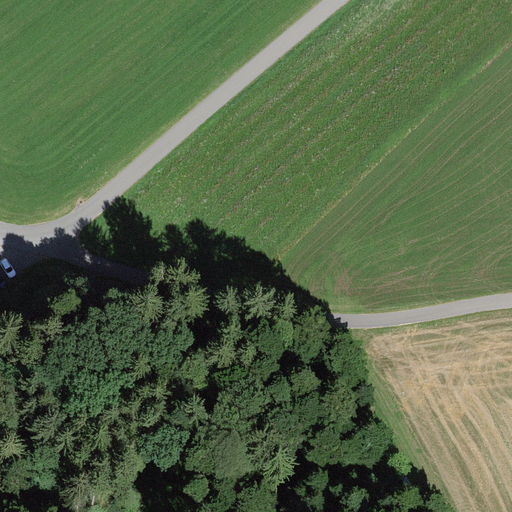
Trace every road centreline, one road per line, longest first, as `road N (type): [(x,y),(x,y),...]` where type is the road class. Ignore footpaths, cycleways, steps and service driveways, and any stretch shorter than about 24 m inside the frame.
road 1 (residential): [(45,243),(329,321),(511,300)]
road 2 (residential): [(336,0),(45,243)]
